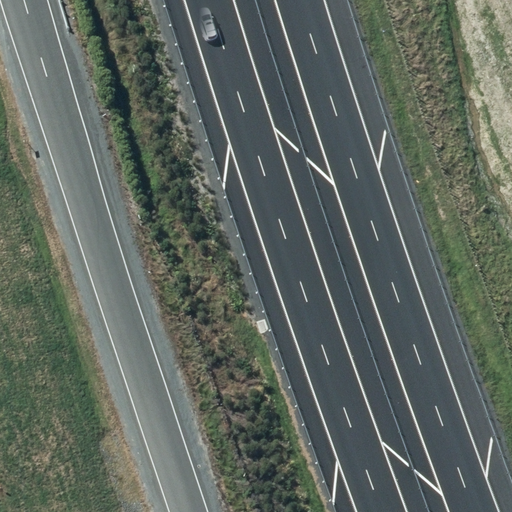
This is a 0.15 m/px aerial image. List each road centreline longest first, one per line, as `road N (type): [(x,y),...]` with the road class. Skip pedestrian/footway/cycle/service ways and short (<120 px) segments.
road 1 (motorway): [(315,0),(440,389),(488,511)]
road 2 (motorway): [(390,511),(230,0)]
road 3 (unclassified): [(39,0),(196,511)]
